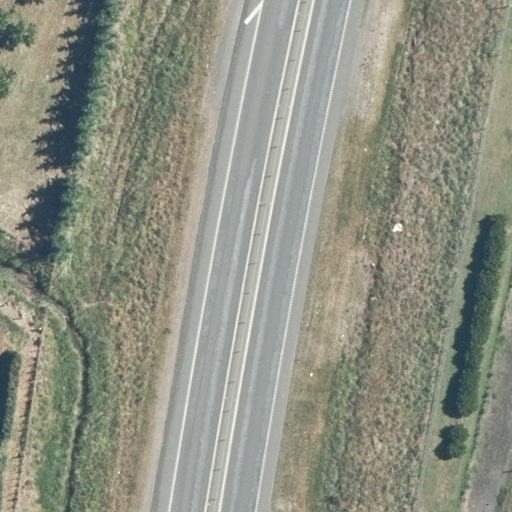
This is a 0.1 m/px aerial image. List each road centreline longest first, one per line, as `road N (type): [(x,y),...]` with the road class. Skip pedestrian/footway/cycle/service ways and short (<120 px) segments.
road 1 (trunk): [(190,511),(242,186),(287,0)]
road 2 (trunk): [(331,0),(244,511)]
